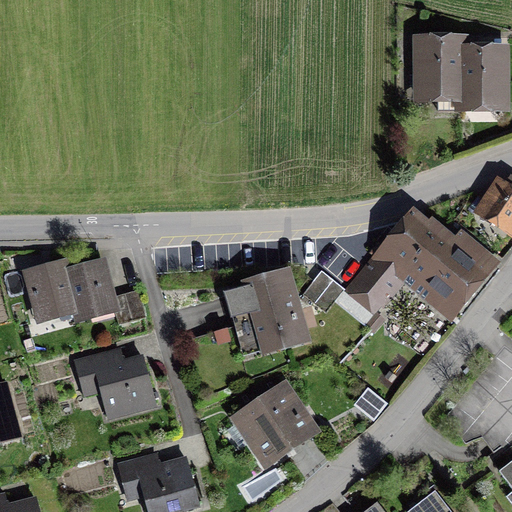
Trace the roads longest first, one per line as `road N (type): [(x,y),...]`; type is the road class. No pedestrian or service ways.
road 1 (unclassified): [(0,226),(357,216),(511,163)]
road 2 (unclassified): [(286,511),(415,396),(511,269)]
